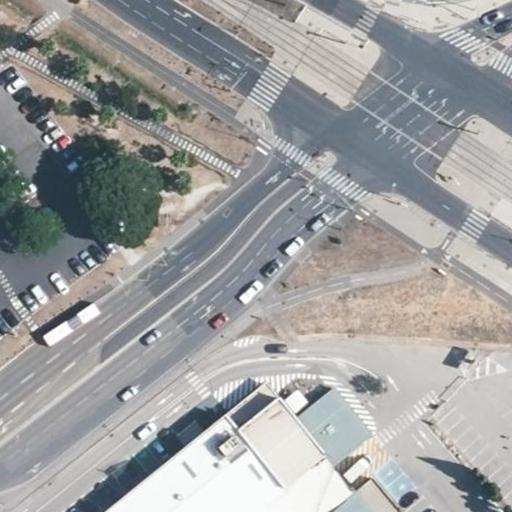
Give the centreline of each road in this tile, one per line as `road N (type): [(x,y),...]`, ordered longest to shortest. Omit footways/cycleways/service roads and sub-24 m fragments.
road 1 (secondary): [(0,471),(210,310),(281,236),(380,159)]
road 2 (secondary): [(340,134),(300,150),(64,356)]
road 3 (primary): [(129,0),(340,134)]
road 4 (primary): [(380,159),(511,247)]
road 5 (primary): [(380,159),(480,85)]
road 6 (primary): [(436,58),(340,134)]
